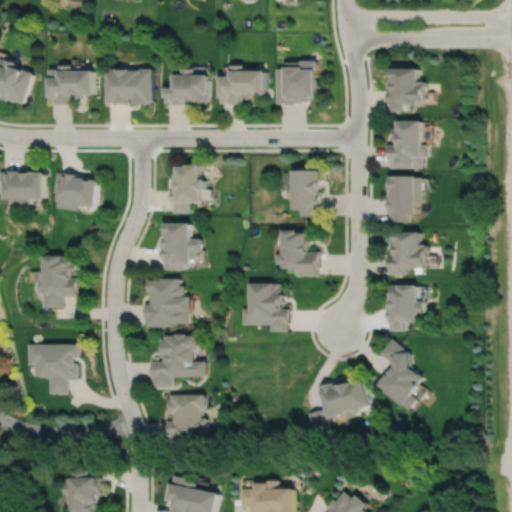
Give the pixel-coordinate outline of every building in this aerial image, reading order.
[(0,54),(0,90),(4,92),(3,96),(11,99),(11,97),(18,100),(18,99),(26,102),(37,71),(35,71),(36,69),(17,63),(18,59),(7,55),(7,57),(0,54)] [(281,66),(280,101),(289,101),(289,102),(299,102),(299,101),(307,101),(307,98),(315,98),(315,97),(326,97),(326,83),(322,83),(322,65),(322,57),(305,57),(305,59),(291,59),(291,66),(281,66)] [(50,66),(50,101),(57,101),(57,102),(73,102),(73,92),(80,92),(80,96),(90,96),(90,92),(98,92),(98,66),(74,66),(74,62),(61,62),(61,66),(50,66)] [(222,72),(222,100),(229,100),(229,102),(245,102),(245,91),(252,91),(252,96),(262,96),(262,91),(271,91),(271,66),(247,66),(247,62),(234,62),(234,72),(222,72)] [(393,64),(393,86),(389,87),(389,102),(391,102),(391,109),(407,109),(407,102),(422,102),(422,97),(427,97),(427,90),(429,90),(429,82),(427,82),(427,78),(420,78),(420,64),(393,64)] [(108,66),(108,101),(116,101),(116,102),(132,102),(132,96),(136,96),(136,100),(141,100),(141,102),(151,102),(151,100),(157,100),(157,66),(143,66),(143,67),(132,67),(132,65),(118,65),(118,66),(108,66)] [(185,65),(185,71),(177,71),(177,83),(167,83),(167,101),(174,101),(174,103),(191,103),(191,99),(197,99),(197,101),(205,101),(205,99),(214,99),(214,70),(197,70),(197,65),(185,65)] [(399,117),(399,126),(395,126),(395,136),(399,136),(399,142),(389,143),(389,158),(391,158),(391,166),(425,165),(425,154),(429,154),(429,141),(424,142),(423,117),(399,117)] [(204,162),(190,162),(190,163),(180,163),(181,172),(176,172),(176,180),(179,180),(179,187),(174,187),(174,202),(176,202),(176,211),(193,210),(193,199),(206,199),(206,187),(210,187),(210,176),(204,176),(204,162)] [(296,167),(297,184),(290,184),(291,197),(296,197),(296,207),(302,207),(302,214),(324,214),(324,207),(326,207),(326,189),(324,189),(324,184),(327,184),(327,175),(324,175),(324,167),(296,167)] [(1,170),(1,190),(6,190),(6,196),(11,196),(11,203),(19,203),(19,206),(31,206),(31,196),(48,196),(47,170),(40,170),(40,169),(31,169),(31,170),(25,170),(25,168),(9,169),(9,170),(1,170)] [(59,170),(56,191),(61,191),(59,205),(81,208),(82,201),(83,201),(83,202),(99,205),(103,177),(96,176),(96,174),(66,170),(66,171),(59,170)] [(392,173),(392,189),(393,189),(393,194),(390,194),(390,212),(391,212),(391,220),(412,220),(412,212),(419,212),(419,200),(425,200),(425,175),(419,175),(419,173),(392,173)] [(169,221),(169,229),(166,229),(166,238),(168,238),(168,243),(166,243),(166,260),(167,260),(167,267),(188,267),(188,262),(196,262),(195,257),(201,257),(201,249),(205,249),(205,237),(196,237),(196,220),(169,221)] [(284,262),(286,262),(286,266),(296,266),(296,270),(301,270),(301,273),(322,273),(321,266),(323,266),(323,249),(312,249),(312,243),(314,243),(314,236),(311,236),(311,230),(302,230),(302,228),(286,228),(286,252),(284,252),(281,254),(281,260),(284,262)] [(396,229),(396,237),(393,237),(393,245),(395,245),(395,251),(389,251),(389,266),(391,266),(391,273),(407,273),(407,266),(415,266),(415,272),(422,272),(422,266),(423,266),(423,262),(428,261),(428,255),(429,255),(429,243),(427,243),(427,242),(422,242),(422,229),(396,229)] [(45,253),(45,270),(40,270),(40,290),(45,290),(45,305),(66,305),(66,295),(80,295),(80,290),(82,290),(81,281),(80,281),(80,276),(74,276),(74,270),(77,270),(77,262),(74,262),(74,253),(45,253)] [(150,278),(150,291),(153,291),(153,302),(146,302),(146,318),(148,318),(148,325),(175,325),(175,322),(192,322),(192,310),(196,310),(196,294),(189,294),(189,284),(184,284),(184,276),(163,276),(163,278),(150,278)] [(254,281),(254,307),(244,307),(244,323),(273,323),(273,329),(291,330),(291,322),(293,322),(293,307),(285,307),(285,302),(289,302),(289,293),(285,293),(285,287),(283,287),(283,281),(254,281)] [(392,283),(392,291),(391,291),(391,299),(393,299),(393,305),(389,305),(390,322),(391,322),(391,329),(409,329),(409,319),(420,319),(419,312),(426,312),(426,299),(420,299),(419,283),(392,283)] [(201,337),(201,334),(190,334),(190,333),(179,333),(179,334),(168,334),(168,337),(163,337),(163,355),(166,355),(166,360),(154,360),(154,377),(156,377),(156,385),(175,385),(175,374),(211,375),(211,360),(198,360),(198,349),(201,349),(201,345),(203,344),(203,339),(201,337)] [(395,367),(393,369),(390,367),(384,375),(385,376),(380,383),(387,389),(386,390),(410,409),(419,398),(414,394),(422,384),(420,383),(425,376),(414,367),(413,352),(394,337),(382,352),(394,362),(395,367)] [(30,343),(30,364),(35,364),(35,375),(48,375),(48,376),(51,376),(51,392),(70,392),(70,379),(79,379),(79,375),(81,375),(81,362),(78,362),(78,356),(82,356),(82,343),(30,343)] [(321,385),(324,394),(325,394),(329,406),(310,412),(315,429),(329,425),(327,418),(347,412),(347,414),(351,416),(356,414),(358,411),(358,409),(372,405),(364,378),(354,381),(353,375),(343,378),(344,382),(338,384),(337,380),(321,385)] [(173,393),(173,398),(171,398),(171,409),(173,409),(173,413),(176,413),(176,419),(169,419),(170,435),(172,435),(172,443),(189,443),(189,441),(206,441),(206,439),(208,439),(208,430),(211,430),(211,418),(205,418),(205,407),(209,407),(209,405),(210,405),(210,395),(209,395),(209,393),(173,393)] [(72,468),(73,477),(68,478),(68,482),(65,482),(65,494),(67,494),(67,503),(73,503),(73,511),(97,511),(97,508),(101,508),(101,499),(100,499),(100,494),(106,494),(105,481),(104,481),(104,476),(91,477),(90,468),(72,468)] [(176,475),(175,483),(171,482),(167,499),(176,501),(174,511),(219,511),(223,493),(198,488),(199,483),(189,480),(189,477),(176,475)] [(243,488),(243,505),(252,505),(252,511),(299,511),(299,488),(283,488),(283,480),(270,480),(270,483),(259,483),(259,488),(243,488)] [(346,491),(337,500),(335,498),(328,506),(331,508),(327,511),(369,511),(366,509),(370,504),(358,494),(354,498),(346,491)]
